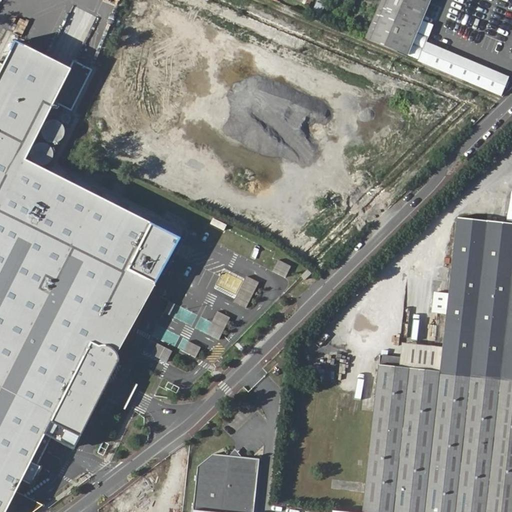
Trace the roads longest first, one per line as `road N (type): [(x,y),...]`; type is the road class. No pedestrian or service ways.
road 1 (residential): [(511,108),(206,410),(77,511)]
road 2 (unknown): [(511,156),(349,311)]
road 3 (unknown): [(256,360),(275,416),(264,511)]
